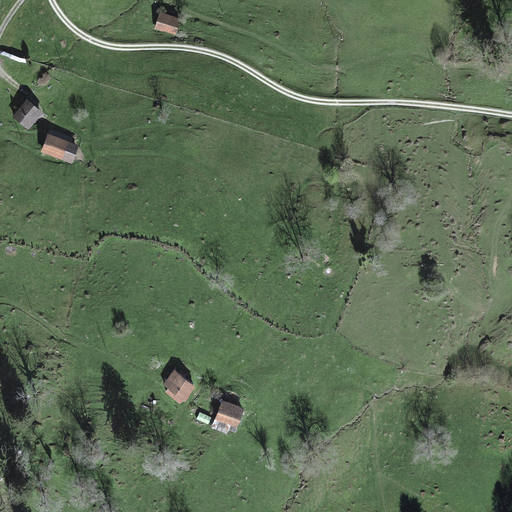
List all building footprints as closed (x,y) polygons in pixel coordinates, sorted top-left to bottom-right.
[(181,16),(160,10),(155,28),(176,34),(181,16)] [(27,97),(12,115),(28,129),(44,111),(27,97)] [(79,144),(48,132),(41,150),(72,163),(79,144)] [(175,367),(163,383),(168,387),(165,391),(180,402),(183,398),(185,399),(196,384),(175,367)] [(221,397),(211,428),(227,434),(229,429),(236,432),(245,406),(221,397)]
